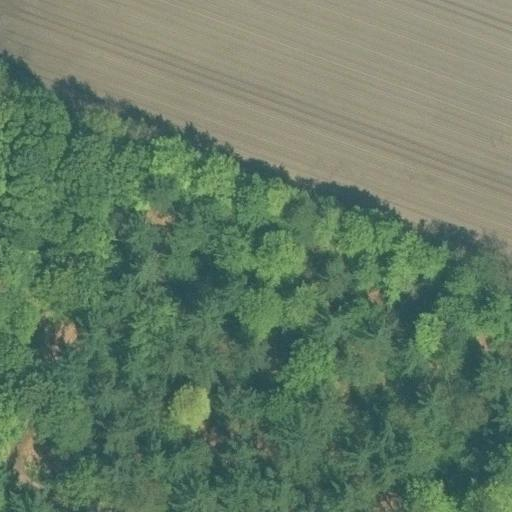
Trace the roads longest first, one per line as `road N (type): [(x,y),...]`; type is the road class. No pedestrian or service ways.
road 1 (track): [(511,271),(0,87)]
road 2 (track): [(84,117),(0,365)]
